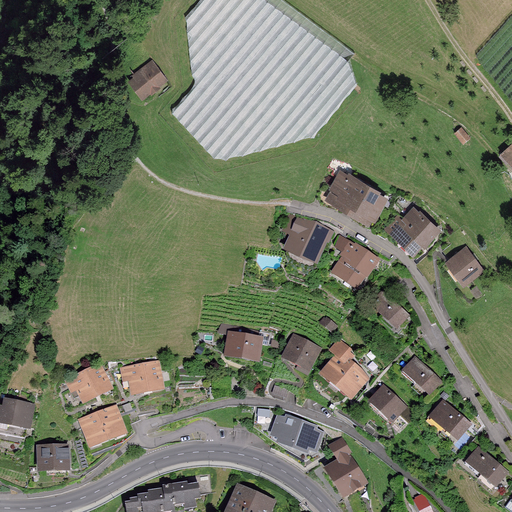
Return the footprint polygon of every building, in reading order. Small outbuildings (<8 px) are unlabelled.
[(136,77),(130,82),(142,97),(165,80),(151,62),(135,75),(136,77)] [(511,143),(501,154),(511,166),(511,143)] [(336,188),(330,198),(368,221),(374,211),(377,212),(384,199),(341,174),(334,186),(336,188)] [(415,209),(394,231),(414,250),(435,229),(415,209)] [(293,235),(286,251),(313,263),(323,242),(327,240),(331,232),(291,216),(285,231),(293,235)] [(345,254),(343,257),(346,259),(366,272),(367,273),(375,261),(344,240),(338,249),(345,254)] [(452,243),(442,250),(448,259),(458,251),(452,243)] [(466,250),(450,262),(463,280),(471,274),(473,277),(481,270),(466,250)] [(366,272),(346,259),(337,271),(357,285),(366,272)] [(400,260),(393,265),(403,278),(409,273),(400,260)] [(420,289),(413,294),(421,307),(428,303),(420,289)] [(383,295),(374,305),(397,325),(406,315),(383,295)] [(438,322),(428,303),(421,307),(431,325),(438,322)] [(325,319),(322,323),(332,331),(335,327),(325,319)] [(221,323),(220,333),(226,334),(228,324),(221,323)] [(234,327),(229,354),(255,358),(259,331),(234,327)] [(294,339),(285,356),(309,368),(317,351),(294,339)] [(334,367),(327,376),(348,393),(353,387),(358,387),(366,377),(347,362),(352,357),(347,352),(348,350),(339,342),(332,351),(339,356),(331,365),(334,367)] [(446,351),(454,364),(461,360),(453,346),(446,351)] [(416,360),(406,371),(429,392),(439,381),(416,360)] [(454,364),(463,377),(469,373),(461,360),(454,364)] [(157,363),(123,369),(125,378),(131,377),(133,393),(161,388),(157,363)] [(98,366),(67,381),(72,389),(77,387),(84,401),(109,388),(98,366)] [(289,399),(292,390),(276,385),(273,394),(289,399)] [(384,388),(372,402),(392,420),(404,406),(384,388)] [(476,398),(485,411),(491,406),(483,393),(476,398)] [(0,402),(0,431),(26,436),(30,407),(0,402)] [(443,403),(432,417),(458,437),(469,424),(443,403)] [(485,411),(493,424),(500,419),(491,406),(485,411)] [(114,409),(82,421),(90,443),(123,430),(114,409)] [(235,429),(236,413),(219,414),(216,427),(235,429)] [(255,415),(236,413),(235,429),(253,430),(255,415)] [(325,430),(282,414),(275,433),(281,435),(279,441),(307,451),(309,446),(318,449),(325,430)] [(343,440),(329,448),(338,462),(326,469),(344,499),(370,483),(343,440)] [(68,448),(38,448),(39,470),(68,469),(68,448)] [(480,448),(468,462),(482,473),(492,461),(490,459),(491,458),(480,448)] [(506,472),(492,461),(482,473),(495,484),(506,472)] [(144,498),(123,499),(124,511),(197,511),(196,482),(161,484),(162,490),(143,491),(144,498)] [(236,485),(223,511),(270,511),(275,502),(236,485)] [(414,499),(420,511),(435,511),(425,493),(414,499)]
